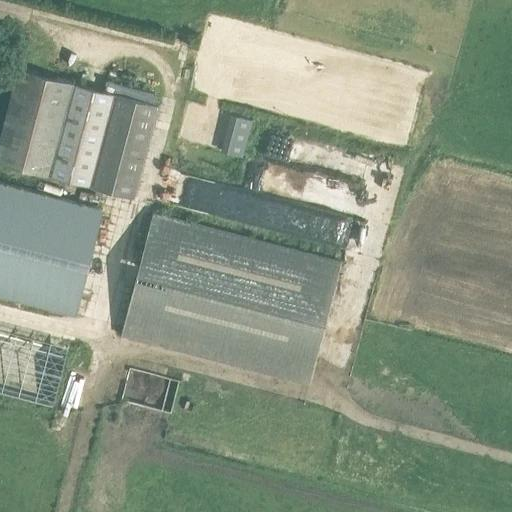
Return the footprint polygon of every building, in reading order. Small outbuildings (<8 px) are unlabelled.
[(0,159),(133,194),(157,103),(19,67),(0,139),(0,159)] [(112,77),(109,85),(159,99),(162,91),(112,77)] [(232,110),(222,147),(245,153),(255,116),(232,110)] [(0,175),(0,292),(80,313),(108,203),(0,175)] [(359,218),(219,185),(213,211),(353,243),(359,218)] [(121,332),(309,381),(340,258),(152,210),(121,332)] [(0,388),(54,403),(67,352),(69,343),(0,325),(0,388)]
